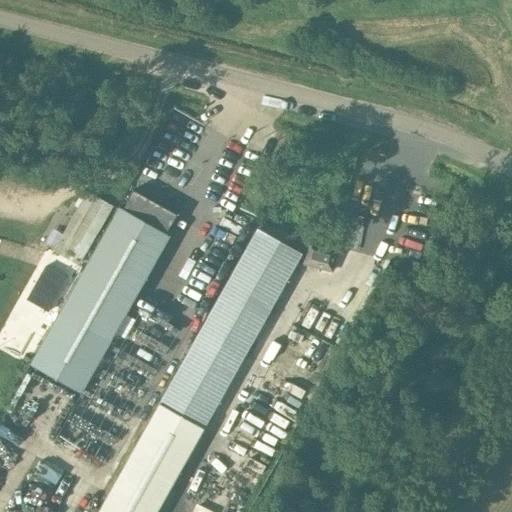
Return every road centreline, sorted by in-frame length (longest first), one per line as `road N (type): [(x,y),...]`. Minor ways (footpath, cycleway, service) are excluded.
road 1 (unclassified): [(511,163),(420,126),(0,18)]
road 2 (unclassified): [(416,511),(511,377)]
